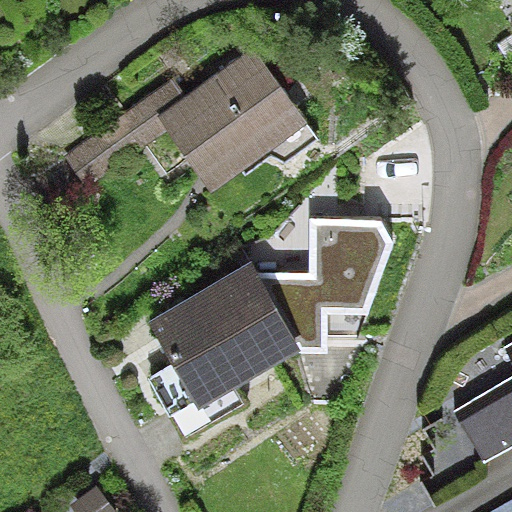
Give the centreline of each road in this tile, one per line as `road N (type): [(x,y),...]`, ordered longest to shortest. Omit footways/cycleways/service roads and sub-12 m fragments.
road 1 (residential): [(355,511),(455,218),(456,150),(440,91),(416,47),(359,0)]
road 2 (residential): [(0,183),(165,511)]
road 3 (residential): [(180,0),(0,132)]
